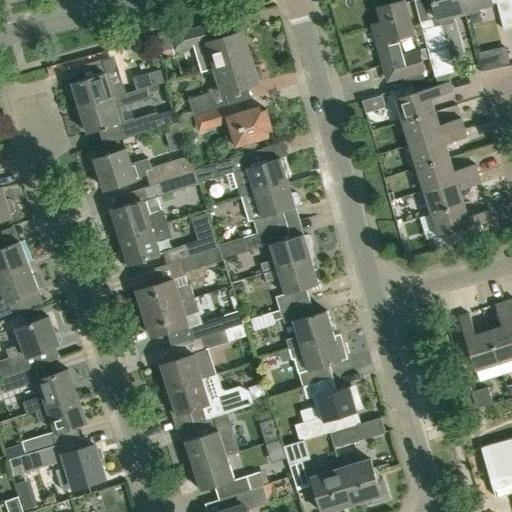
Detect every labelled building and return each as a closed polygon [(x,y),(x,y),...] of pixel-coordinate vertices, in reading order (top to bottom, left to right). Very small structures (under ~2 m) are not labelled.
[(383,24),(375,26),(382,52),(383,52),(390,78),(423,69),(419,52),(403,56),(398,37),(414,33),(405,0),(379,7),(383,24)] [(462,0),(432,0),(437,17),(421,22),(435,77),(454,72),(442,25),(455,21),(453,13),(465,10),(462,0)] [(462,0),(465,10),(493,3),(491,0),(462,0)] [(511,10),(509,0),(496,0),(504,29),(511,27),(511,10)] [(169,34),(174,51),(190,47),(201,43),(208,42),(208,41),(223,36),(220,22),(219,21),(197,27),(169,34)] [(211,53),(215,67),(251,56),(243,30),(223,36),(208,41),(208,42),(211,53)] [(493,67),(490,51),(478,53),(481,69),(493,67)] [(81,66),(85,79),(72,83),(80,107),(113,96),(125,93),(122,82),(110,86),(106,72),(118,68),(114,56),(81,66)] [(215,67),(223,92),(259,82),(258,79),(261,78),(263,75),(260,66),(257,64),(254,65),(251,56),(215,67)] [(148,72),(152,84),(164,81),(160,68),(148,72)] [(451,81),(400,97),(397,98),(404,122),(437,112),(432,98),(454,91),(451,81)] [(216,91),(189,99),(194,114),(201,112),(221,106),(216,91)] [(383,92),(363,99),(366,110),(386,104),(383,92)] [(121,121),(113,96),(80,107),(88,132),(117,122),(122,138),(135,134),(130,118),(121,121)] [(242,99),(226,104),(221,106),(201,112),(194,114),(199,131),(206,129),(229,122),(236,145),(270,135),(268,130),(273,129),(266,107),(262,109),(261,104),(244,109),(242,99)] [(388,106),(368,110),(370,121),(390,118),(388,106)] [(144,115),(149,130),(178,121),(173,108),(158,113),(157,111),(144,115)] [(441,125),(437,112),(404,122),(411,144),(465,128),(462,118),(441,125)] [(465,128),(411,144),(418,167),(451,157),(447,144),(468,138),(465,128)] [(284,142),(267,146),(270,157),(287,153),(284,142)] [(203,166),(203,167),(196,169),(196,170),(199,181),(227,173),(232,188),(238,186),(240,195),(288,181),(281,156),(268,160),(264,147),(203,166)] [(148,157),(131,163),(126,148),(96,158),(105,188),(136,179),(135,178),(146,174),(150,185),(196,170),(196,169),(195,169),(190,154),(151,167),(148,157)] [(451,157),(418,167),(425,190),(479,173),(476,163),(454,170),(451,157)] [(150,185),(143,188),(147,200),(199,183),(199,181),(196,170),(150,185)] [(479,173),(425,190),(432,213),(465,203),(460,189),(482,183),(479,173)] [(288,181),(240,195),(248,220),(253,219),(257,233),(287,223),(283,210),(296,207),(295,205),(299,204),(301,201),(298,193),(296,191),(292,192),(288,181)] [(0,219),(11,217),(10,213),(14,213),(16,209),(13,201),(10,199),(7,200),(3,187),(0,187),(0,219)] [(112,209),(112,211),(109,212),(107,215),(110,223),(113,225),(117,224),(121,236),(166,222),(162,210),(147,215),(142,200),(112,209)] [(469,216),(465,203),(432,213),(439,236),(434,237),(438,249),(462,241),(458,231),(493,220),(490,209),(469,216)] [(166,222),(121,236),(129,263),(159,253),(156,242),(170,238),(166,222)] [(287,223),(257,233),(244,236),(248,250),(270,243),(274,259),(261,263),(264,272),(267,271),(277,268),(312,258),(308,247),(312,246),(313,244),(311,235),(308,234),(305,235),(304,233),(291,237),(287,223)] [(0,276),(30,265),(21,240),(8,245),(3,234),(0,235),(0,276)] [(203,252),(220,246),(216,235),(164,251),(168,263),(203,252)] [(157,267),(162,282),(138,290),(145,312),(195,296),(191,283),(175,288),(171,277),(184,272),(208,265),(203,252),(168,263),(168,264),(157,267)] [(312,258),(277,268),(267,271),(277,268),(285,293),(276,296),(280,309),(310,300),(306,287),(319,283),(312,258)] [(30,265),(0,276),(0,287),(3,296),(0,296),(0,317),(30,306),(26,295),(39,290),(30,265)] [(152,336),(188,325),(189,327),(193,326),(189,315),(199,311),(195,296),(145,312),(152,336)] [(314,314),(310,300),(280,309),(284,323),(293,321),(297,336),(286,339),(289,348),(300,345),(335,334),(327,310),(314,314)] [(503,325),(489,329),(500,362),(511,358),(511,321),(506,301),(496,304),(503,325)] [(459,316),(466,336),(453,340),(463,373),(500,362),(489,329),(476,333),(470,313),(459,316)] [(203,322),(193,326),(197,338),(225,329),(229,327),(225,315),(203,322)] [(6,348),(9,357),(0,359),(0,378),(1,379),(30,369),(61,357),(55,345),(59,343),(50,317),(17,329),(22,342),(6,348)] [(197,338),(201,351),(161,364),(168,386),(166,387),(166,389),(163,390),(203,378),(217,373),(217,372),(216,373),(208,348),(229,341),(225,329),(197,338)] [(335,334),(300,345),(289,348),(292,359),(295,358),(303,386),(333,376),(329,364),(342,360),(335,334)] [(1,379),(5,391),(34,380),(30,369),(1,379)] [(43,394),(23,401),(27,413),(36,410),(36,411),(47,407),(78,396),(69,369),(38,380),(43,394)] [(190,410),(194,423),(224,413),(254,403),(249,390),(239,384),(225,389),(222,387),(217,373),(203,378),(163,390),(168,406),(171,405),(174,413),(176,412),(177,414),(190,410)] [(296,424),(301,440),(330,432),(357,424),(360,423),(356,411),(358,411),(357,410),(357,409),(361,408),(362,406),(356,384),(337,389),(333,376),(303,386),(307,399),(316,396),(322,416),(296,424)] [(473,391),(468,378),(454,382),(458,396),(473,391)] [(78,396),(47,407),(36,411),(40,420),(51,416),(57,433),(87,422),(78,396)] [(224,413),(194,423),(199,436),(185,440),(193,465),(227,454),(236,451),(229,427),(224,413)] [(330,432),(335,447),(362,439),(357,424),(330,432)] [(52,432),(22,441),(26,454),(29,453),(56,445),(52,432)] [(511,437),(481,447),(495,497),(511,491),(511,437)] [(306,441),(289,443),(291,459),(308,457),(306,441)] [(26,454),(12,458),(16,474),(58,462),(60,470),(57,471),(63,490),(73,487),(105,478),(95,444),(63,453),(61,444),(56,445),(29,453),(26,454)] [(227,454),(193,465),(201,490),(215,486),(219,498),(251,488),(263,484),(264,484),(259,471),(246,475),(247,476),(235,479),(230,464),(227,454)] [(289,463),(297,489),(310,485),(301,459),(289,463)] [(377,480),(371,459),(342,468),(353,503),(368,499),(369,505),(389,499),(383,478),(377,480)] [(324,511),(353,503),(342,468),(312,477),(322,511),(324,511)] [(269,502),(263,484),(251,488),(219,498),(222,509),(214,511),(247,511),(246,510),(269,502)] [(18,497),(7,501),(10,511),(22,507),(18,497)] [(37,505),(34,497),(23,501),(26,509),(37,505)]
